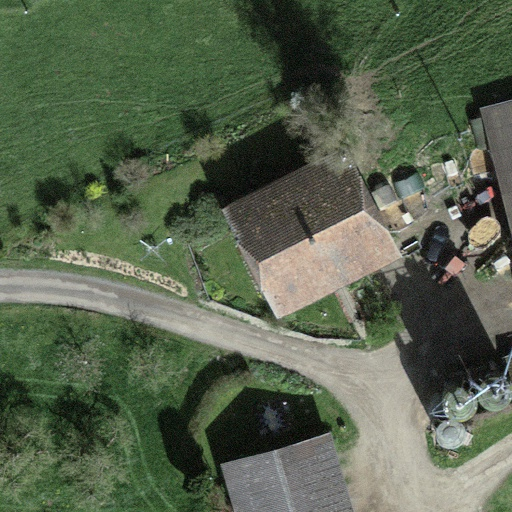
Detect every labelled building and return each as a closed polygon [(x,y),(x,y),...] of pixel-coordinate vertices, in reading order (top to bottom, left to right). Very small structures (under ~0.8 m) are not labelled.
[(392,237),(390,232),(436,209),(413,163),(367,186),(347,146),(238,201),(284,291),(392,237)] [(478,381),(477,388),(479,395),(483,400),(489,404),(496,405),(502,403),(508,399),(511,393),(511,391),(511,382),(511,380),(507,374),(501,370),(494,369),(487,371),(482,375),(478,381)] [(445,389),(444,394),(445,400),(449,405),(454,408),(460,409),(466,407),(470,404),(473,399),(474,393),(473,387),(469,382),(464,379),(458,379),(453,380),(448,384),(445,389)] [(437,423),(436,429),(438,435),(441,439),(446,442),(452,443),(458,442),(463,438),(466,433),(466,427),(465,422),(462,417),(456,414),(451,413),(445,414),(440,418),(437,423)] [(229,468),(241,511),(347,511),(326,440),(229,468)]
